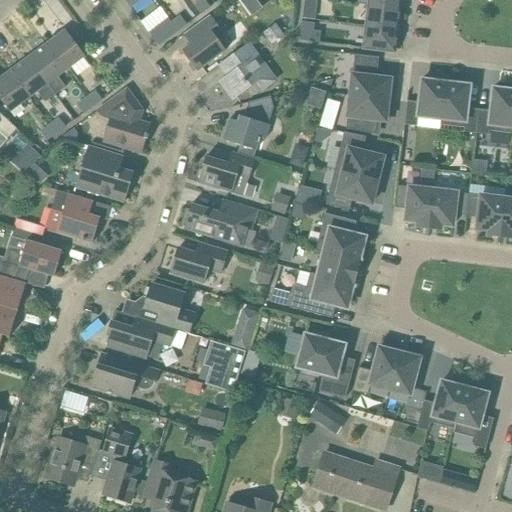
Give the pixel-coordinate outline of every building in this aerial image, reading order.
[(205,0),(200,0),(193,5),(202,15),(211,8),(205,0)] [(236,0),(248,15),(259,7),(254,0),(236,0)] [(304,0),(304,8),(316,9),(317,0),(304,0)] [(400,0),(369,0),(369,5),(399,8),(400,0)] [(399,8),(369,5),(367,26),(397,29),(399,8)] [(198,71),(214,59),(226,50),(219,40),(225,36),(210,15),(184,35),(191,44),(183,50),(198,71)] [(168,25),(175,34),(185,27),(178,18),(169,25),(168,25)] [(168,25),(169,25),(166,21),(149,32),(159,46),(175,34),(168,25)] [(302,22),(300,40),(313,42),(314,31),(315,24),(302,22)] [(272,45),(283,37),(285,35),(276,25),(263,35),(272,45)] [(367,26),(364,48),(394,51),(397,29),(367,26)] [(67,70),(70,68),(86,56),(66,30),(47,44),(67,70)] [(260,88),(262,91),(277,81),(249,43),(219,65),(227,76),(223,79),(237,98),(248,89),(252,94),(260,88)] [(47,44),(29,58),(56,94),(66,87),(58,76),(67,70),(47,44)] [(355,55),(351,95),(389,100),(391,79),(377,78),(379,58),(355,55)] [(29,58),(10,72),(29,98),(39,91),(46,101),(56,94),(29,58)] [(0,97),(11,112),(29,98),(10,72),(1,78),(0,77),(0,97)] [(408,101),(405,125),(417,126),(417,127),(440,130),(440,125),(441,119),(442,119),(447,79),(429,77),(428,81),(422,80),(420,103),(408,101)] [(441,119),(440,125),(465,128),(464,132),(476,133),(479,110),(467,108),(470,86),(464,85),(464,81),(447,79),(442,119),(441,119)] [(479,110),(476,133),(489,135),(490,131),(511,133),(511,86),(500,85),(500,89),(494,89),(491,111),(479,110)] [(319,106),(322,91),(307,88),(304,104),(319,106)] [(104,142),(141,153),(146,139),(148,139),(149,135),(147,134),(150,124),(135,120),(138,111),(133,104),(137,101),(127,89),(98,111),(103,117),(111,120),(104,142)] [(96,90),(87,97),(94,107),(103,100),(96,90)] [(351,95),(347,129),(376,135),(377,120),(389,122),(391,106),(388,106),(389,100),(351,95)] [(230,119),(224,140),(257,150),(262,136),(266,137),(270,124),(269,124),(275,106),(272,96),(248,103),(251,116),(250,119),(240,116),(238,122),(230,119)] [(87,97),(77,104),(84,114),(94,107),(87,97)] [(0,147),(17,129),(0,112),(0,147)] [(60,117),(51,124),(57,133),(66,126),(60,117)] [(51,124),(41,131),(47,140),(57,133),(51,124)] [(345,133),(336,169),(378,179),(384,157),(363,152),(366,137),(345,133)] [(30,145),(23,153),(33,163),(40,156),(30,145)] [(123,156),(90,146),(77,188),(125,202),(134,173),(120,168),(123,156)] [(244,197),(249,177),(255,159),(238,154),(234,165),(207,157),(199,183),(232,193),(244,197)] [(336,169),(327,205),(350,211),(353,199),(372,204),(378,179),(336,169)] [(317,205),(318,189),(296,187),(294,203),(317,205)] [(429,229),(433,190),(410,188),(406,221),(418,222),(417,228),(429,229)] [(94,201),(74,196),(57,190),(51,210),(63,213),(57,232),(93,243),(100,218),(90,215),(94,201)] [(457,193),(433,190),(429,229),(441,231),(442,225),(454,226),(457,193)] [(469,195),(467,216),(479,218),(477,229),(489,230),(488,236),(500,238),(505,199),(469,195)] [(511,199),(505,199),(500,238),(511,239),(511,199)] [(220,213),(192,204),(184,229),(243,246),(248,229),(254,230),(259,212),(224,201),(220,213)] [(357,222),(325,214),(316,250),(360,261),(366,237),(353,234),(357,222)] [(286,232),(274,228),(270,240),(282,244),(286,232)] [(5,258),(0,256),(0,275),(3,276),(26,283),(30,269),(55,276),(62,252),(25,240),(21,253),(8,249),(5,258)] [(228,251),(205,244),(199,242),(195,253),(179,248),(171,273),(204,283),(209,269),(221,273),(228,251)] [(283,243),(279,259),(291,263),(296,246),(283,243)] [(360,261),(316,250),(316,251),(324,253),(318,275),(318,276),(353,285),(355,286),(361,261),(360,261)] [(318,275),(310,273),(306,288),(296,285),(294,293),(290,308),(333,318),(336,306),(348,309),(353,285),(318,276),(318,275)] [(3,276),(0,275),(0,306),(18,312),(26,283),(3,276)] [(184,294),(171,290),(152,284),(145,308),(160,313),(157,323),(176,329),(190,333),(196,313),(180,308),(184,294)] [(294,293),(274,288),(271,303),(290,308),(294,293)] [(0,306),(0,334),(10,337),(18,312),(0,306)] [(176,329),(157,323),(137,317),(134,329),(112,322),(108,334),(112,335),(108,346),(147,358),(153,339),(171,345),(176,329)] [(254,334),(237,330),(231,347),(236,348),(248,352),(254,334)] [(312,336),(306,335),(297,367),(324,374),(320,391),(346,398),(356,361),(342,357),(345,345),(327,340),(329,335),(313,331),(312,336)] [(212,341),(204,366),(211,368),(206,384),(233,392),(246,352),(236,348),(231,347),(215,342),(212,341)] [(400,353),(379,347),(373,372),(370,384),(390,390),(400,353)] [(161,370),(103,353),(92,387),(130,399),(134,386),(142,389),(145,389),(148,389),(151,388),(153,386),(155,383),(156,381),(157,381),(161,370)] [(247,353),(244,375),(253,376),(257,354),(247,353)] [(420,358),(400,353),(390,390),(411,395),(420,358)] [(373,372),(359,368),(353,391),(367,395),(370,384),(373,372)] [(436,404),(424,400),(417,427),(430,431),(432,423),(454,428),(466,384),(449,379),(448,383),(442,382),(436,404)] [(466,384),(454,428),(453,432),(476,438),(474,446),(487,449),(494,418),(483,415),(488,394),(482,392),(483,388),(466,384)] [(89,398),(65,391),(60,407),(84,414),(89,398)] [(312,401),(306,419),(338,431),(345,412),(312,401)] [(203,409),(198,425),(221,431),(225,414),(203,409)] [(143,462),(126,457),(133,435),(111,428),(104,450),(116,454),(103,495),(130,503),(143,462)] [(219,439),(205,435),(201,447),(216,451),(219,439)] [(88,446),(59,437),(47,478),(74,486),(83,457),(96,461),(102,441),(91,438),(88,446)] [(386,511),(392,492),(399,470),(376,463),(373,470),(324,454),(314,487),(386,511)] [(158,511),(187,511),(191,501),(197,481),(169,472),(171,465),(155,460),(144,497),(157,501),(154,511),(158,511)] [(419,462),(415,476),(471,492),(475,478),(419,462)] [(269,511),(272,504),(248,497),(245,507),(228,502),(224,511),(269,511)]
